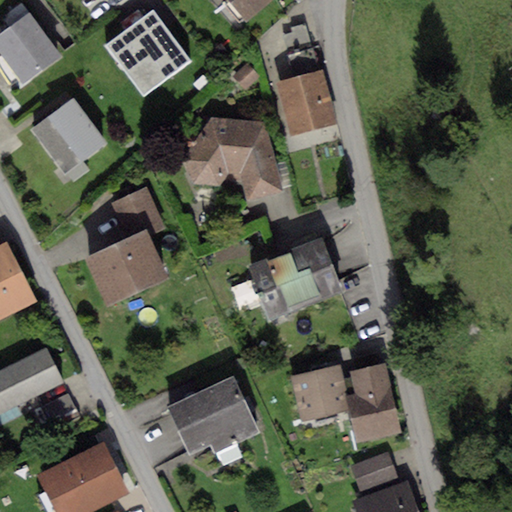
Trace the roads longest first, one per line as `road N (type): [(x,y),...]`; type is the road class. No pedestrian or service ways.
road 1 (residential): [(334,0),(340,77),(440,511)]
road 2 (residential): [(164,511),(0,192)]
